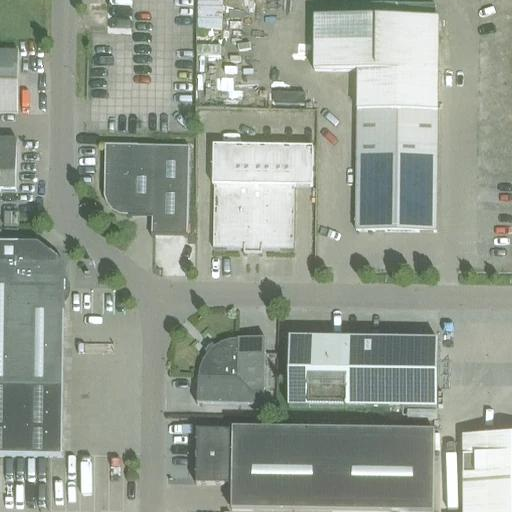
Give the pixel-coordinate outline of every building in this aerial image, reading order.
[(110,0),(110,18),(137,19),(136,0),(110,0)] [(202,0),(201,110),(258,111),(260,0),(202,0)] [(291,17),(290,72),(358,73),(356,233),(437,234),(438,114),(470,114),(471,20),(436,19),(398,19),(291,17)] [(0,114),(18,115),(19,54),(0,53),(0,114)] [(0,192),(17,193),(18,142),(0,141),(0,192)] [(152,218),(152,236),(188,237),(190,149),(106,147),(105,197),(108,197),(111,204),(115,210),(121,213),(129,214),(129,217),(152,218)] [(254,255),(256,148),(214,147),(213,187),(215,187),(214,251),(245,251),(245,254),(254,255)] [(256,148),(254,255),(263,255),(263,252),(294,252),(295,188),(313,189),(313,149),(256,148)] [(19,228),(19,226),(20,215),(5,214),(4,228),(19,228)] [(0,457),(63,459),(66,267),(39,245),(0,244),(0,457)] [(265,408),(266,369),(266,340),(238,339),(238,341),(230,342),(222,345),(212,352),(204,362),(201,369),(201,370),(200,378),(198,378),(197,406),(265,408)] [(290,408),(427,410),(427,414),(406,414),(406,424),(430,424),(430,413),(434,413),(434,411),(437,411),(438,343),(291,340),(290,408)] [(124,346),(89,400),(99,407),(134,353),(124,346)] [(232,511),(433,511),(435,433),(233,431),(233,433),(197,432),(197,487),(233,487),(232,511)] [(511,511),(511,437),(464,438),(464,511),(511,511)]
